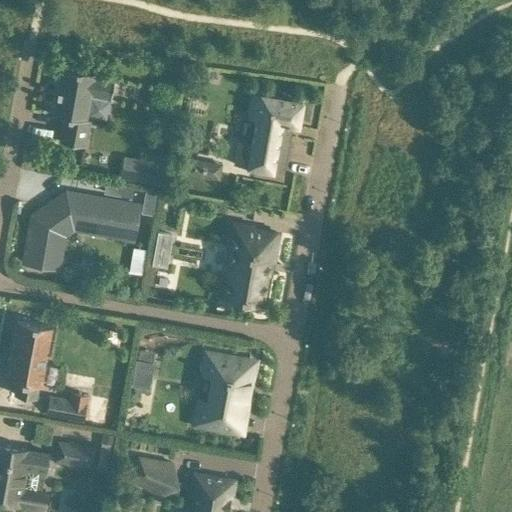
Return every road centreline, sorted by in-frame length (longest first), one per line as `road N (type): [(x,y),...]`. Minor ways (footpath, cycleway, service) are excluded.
road 1 (residential): [(0,284),(290,338)]
road 2 (residential): [(338,92),(290,338)]
road 3 (residential): [(0,233),(31,43)]
road 4 (residential): [(290,338),(259,511)]
